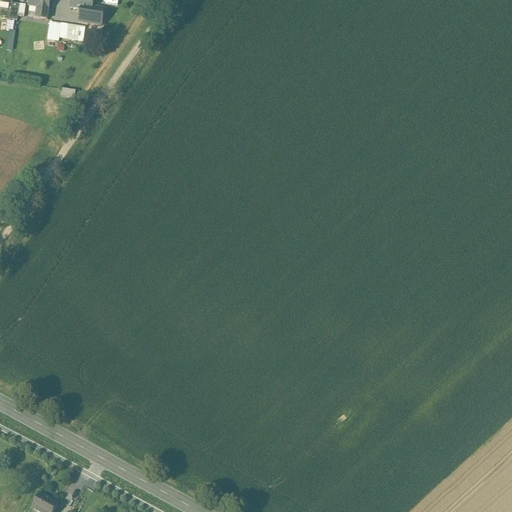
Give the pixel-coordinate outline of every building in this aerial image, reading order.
[(29,0),(29,7),(37,9),(35,19),(47,21),(50,0),(29,0)] [(93,0),(70,0),(70,9),(81,11),(81,10),(92,12),(92,9),(93,0)] [(12,4),(12,5),(9,20),(17,21),(19,5),(12,4)] [(92,9),(92,12),(81,10),(81,11),(79,23),(102,26),(104,11),(92,9)] [(59,42),(59,38),(82,41),(84,27),(49,22),(47,40),(59,42)] [(9,31),(7,50),(13,51),(15,31),(9,31)] [(54,511),(58,506),(40,496),(31,511),(32,511),(54,511)]
